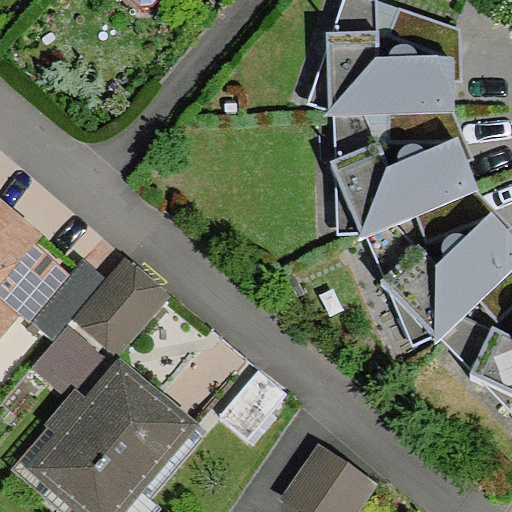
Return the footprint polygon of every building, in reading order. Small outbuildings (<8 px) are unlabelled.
[(161,0),(130,0),(141,9),(155,8),(161,0)] [(456,31),(401,12),(390,40),(445,60),(456,31)] [(448,114),(456,114),(455,67),(382,68),(381,39),(328,41),(331,119),(390,116),(448,114)] [(448,146),(448,114),(390,116),(390,146),(448,146)] [(332,169),(364,241),(418,218),(472,195),(478,192),(460,148),(392,177),(381,149),(332,169)] [(483,224),(472,195),(418,218),(427,246),(483,224)] [(0,219),(0,285),(31,247),(0,219)] [(511,272),(511,241),(495,223),(441,273),(421,252),(383,287),(437,345),(479,303),(511,272)] [(0,285),(0,297),(8,305),(46,260),(31,247),(0,285)] [(73,283),(46,260),(8,305),(20,315),(34,328),(38,324),(73,283)] [(80,322),(112,285),(89,266),(73,283),(38,324),(60,345),(70,334),(80,322)] [(166,302),(127,268),(112,285),(80,322),(112,349),(119,340),(128,346),(166,302)] [(511,313),(511,272),(479,303),(499,325),(511,313)] [(0,297),(0,339),(20,315),(8,305),(0,297)] [(104,364),(70,334),(60,345),(36,371),(70,401),(104,364)] [(511,398),(511,341),(495,334),(472,380),(511,398)] [(190,432),(123,374),(37,472),(83,511),(122,511),(139,492),(190,432)] [(259,376),(223,420),(251,443),(288,399),(259,376)] [(202,442),(190,432),(139,492),(151,503),(202,442)] [(304,511),(356,511),(373,489),(325,455),(291,503),(304,511)] [(160,511),(161,511),(151,503),(139,492),(122,511),(160,511)]
